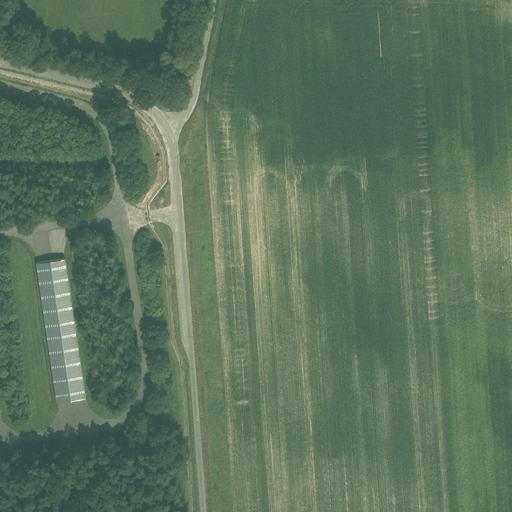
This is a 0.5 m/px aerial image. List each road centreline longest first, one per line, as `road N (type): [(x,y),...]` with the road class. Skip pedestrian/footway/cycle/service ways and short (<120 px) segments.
road 1 (unclassified): [(170,130),(201,511)]
road 2 (unclassified): [(170,130),(122,94),(0,63)]
road 3 (unclassified): [(215,0),(195,98),(170,130)]
